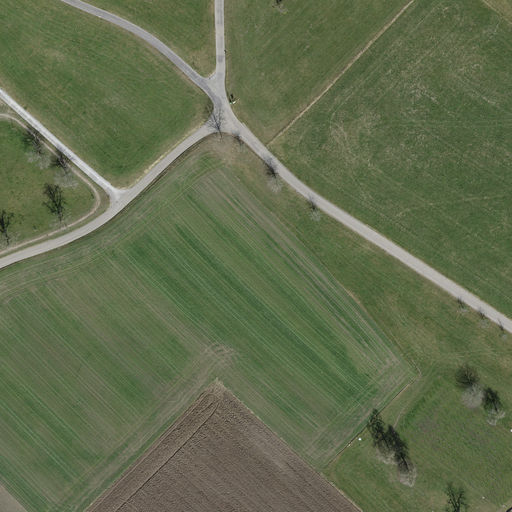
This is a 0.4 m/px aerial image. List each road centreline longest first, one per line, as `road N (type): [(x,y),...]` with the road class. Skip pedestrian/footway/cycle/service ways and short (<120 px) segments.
road 1 (unclassified): [(511,327),(318,201),(225,114)]
road 2 (unclassified): [(0,264),(104,218),(225,114)]
road 3 (track): [(218,96),(153,40),(69,0)]
road 4 (track): [(123,201),(0,93)]
